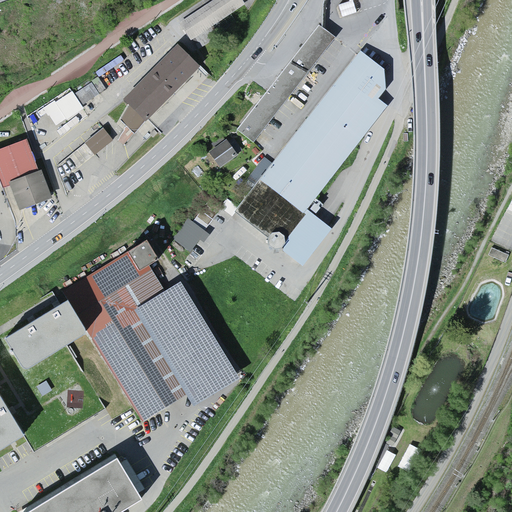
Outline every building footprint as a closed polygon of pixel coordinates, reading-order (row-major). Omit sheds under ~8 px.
[(243,0),(211,0),(179,21),(190,40),(246,4),(243,0)] [(338,5),(342,17),(356,12),(352,0),(338,5)] [(319,24),(236,129),(253,142),(335,37),(319,24)] [(177,40),(123,96),(128,101),(146,119),(202,62),(177,40)] [(384,65),(361,48),(237,205),(225,197),(217,206),(206,200),(192,220),(187,217),(172,238),(191,251),(220,208),(232,216),(237,210),(302,264),(332,225),(308,206),(389,103),(379,96),(386,87),(384,65)] [(107,89),(98,76),(91,80),(92,81),(90,82),(87,78),(78,84),(81,88),(74,93),(70,87),(42,105),(55,125),(83,107),(82,106),(107,89)] [(128,101),(120,117),(134,133),(146,119),(128,101)] [(113,139),(103,127),(85,141),(95,154),(113,139)] [(31,135),(0,145),(0,181),(11,212),(51,198),(31,135)] [(226,136),(207,150),(220,165),(243,149),(233,136),(228,139),(226,136)] [(148,238),(129,250),(141,268),(150,262),(160,257),(148,238)] [(492,247),(488,255),(505,262),(509,255),(492,247)] [(168,290),(150,262),(141,268),(129,250),(65,290),(145,418),(188,391),(136,309),(168,290)] [(238,376),(187,293),(165,307),(174,322),(167,327),(209,394),(238,376)] [(68,302),(7,339),(26,369),(87,332),(68,302)] [(0,398),(0,447),(22,435),(0,398)] [(380,468),(389,472),(397,455),(389,450),(380,468)] [(117,458),(27,511),(122,511),(142,500),(117,458)]
